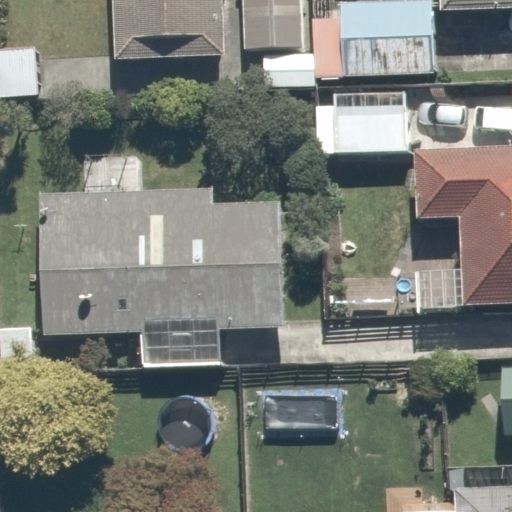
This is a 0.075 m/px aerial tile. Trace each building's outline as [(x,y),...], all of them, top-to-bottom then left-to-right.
[(234,0),(120,0),(123,75),(237,71),(234,0)] [(247,0),(249,59),(263,58),(264,95),(320,93),(318,0),(247,0)] [(511,0),(444,0),(445,26),(511,24),(511,0)] [(430,4),(346,6),(348,80),(432,78),(430,4)] [(416,101),(313,103),(314,158),(418,156),(416,101)] [(470,228),(471,280),(429,281),(429,318),(474,317),(511,316),(511,154),(426,157),(428,229),(470,228)] [(293,197),(48,202),(51,347),(297,341),(293,197)]
